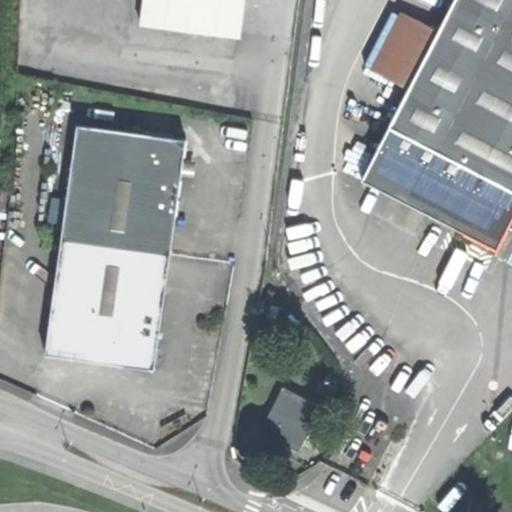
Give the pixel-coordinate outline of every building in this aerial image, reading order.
[(129,0),(147,2),(146,0),(81,0),(79,15),(126,21),(129,0)] [(194,30),(242,36),(246,0),(146,0),(147,2),(144,24),(194,30)] [(511,189),(511,0),(454,0),(438,32),(409,87),(389,126),(511,189)] [(373,69),(409,87),(438,32),(402,13),(373,69)] [(50,354),(159,368),(171,266),(183,177),(185,160),(188,138),(79,124),(50,354)] [(498,247),(509,225),(511,219),(511,189),(389,126),(361,175),(498,247)] [(197,162),(185,160),(183,177),(195,179),(197,162)] [(260,432),(298,451),(320,406),(283,387),(260,432)]
